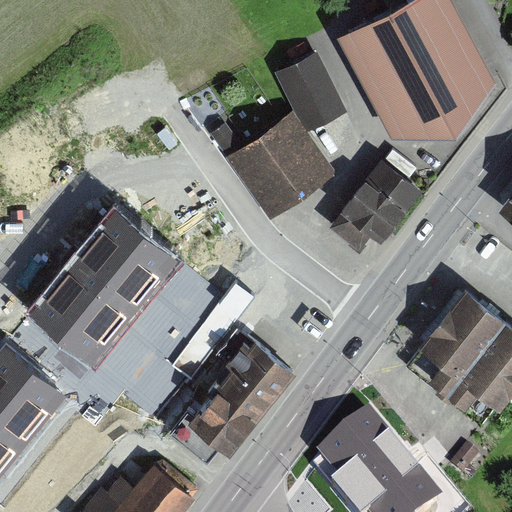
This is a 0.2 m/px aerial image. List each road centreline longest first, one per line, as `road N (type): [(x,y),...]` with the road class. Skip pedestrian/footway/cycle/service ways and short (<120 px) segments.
road 1 (residential): [(171,108),(272,242),(370,317)]
road 2 (secondary): [(370,317),(225,511)]
road 3 (secondary): [(511,134),(370,317)]
